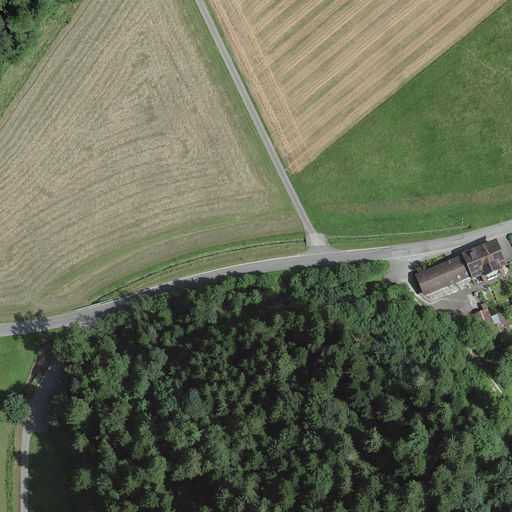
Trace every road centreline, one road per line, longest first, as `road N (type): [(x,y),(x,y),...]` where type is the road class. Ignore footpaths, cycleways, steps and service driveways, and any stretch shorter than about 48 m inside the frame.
road 1 (tertiary): [(324,258),(201,277),(93,312),(0,330)]
road 2 (track): [(154,402),(162,427),(177,435),(280,437),(358,451),(394,475),(415,511)]
road 3 (track): [(399,274),(293,297),(213,331),(171,365),(154,402)]
road 4 (unclassified): [(324,258),(200,0)]
road 5 (track): [(24,511),(32,409),(93,312)]
road 6 (tertiary): [(511,225),(438,245),(324,258)]
road 7 (track): [(511,407),(399,274)]
